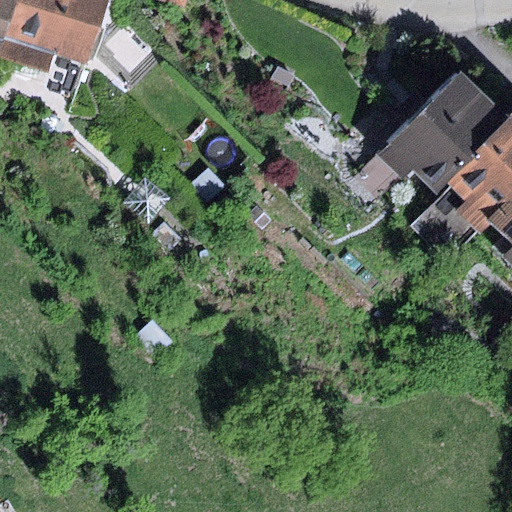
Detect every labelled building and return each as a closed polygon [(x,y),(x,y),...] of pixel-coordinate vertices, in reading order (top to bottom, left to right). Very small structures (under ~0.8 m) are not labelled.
[(0,0),(0,33),(10,0),(0,0)] [(10,0),(0,33),(0,39),(91,67),(111,0),(10,0)] [(154,0),(184,9),(187,0),(154,0)] [(457,70),(378,155),(407,182),(416,172),(440,194),(449,185),(510,119),(457,70)] [(511,116),(510,119),(449,185),(465,200),(456,210),(479,233),(489,223),(511,199),(511,116)] [(511,199),(489,223),(511,245),(511,199)]
